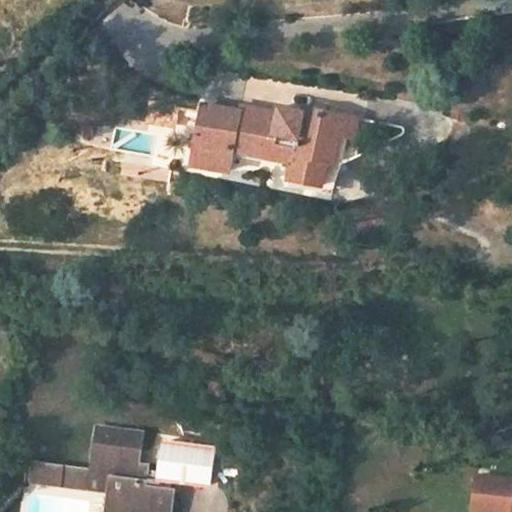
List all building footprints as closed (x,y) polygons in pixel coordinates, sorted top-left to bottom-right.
[(283,182),(318,189),(322,164),(330,166),(334,139),(349,141),(353,120),(296,110),(296,113),(272,109),(271,114),(235,107),(234,113),(197,106),(186,168),(225,174),(228,154),(286,165),(283,182)] [(96,426),(94,442),(102,443),(104,427),(96,426)] [(172,511),(175,491),(158,489),(160,480),(186,483),(189,453),(140,448),(142,432),(104,427),(102,443),(94,442),(90,470),(90,475),(111,478),(109,492),(106,511),(172,511)] [(213,456),(189,453),(186,483),(210,486),(213,456)] [(109,492),(111,478),(90,475),(90,470),(34,462),(31,481),(109,492)] [(511,511),(511,480),(480,476),(475,511),(511,511)]
